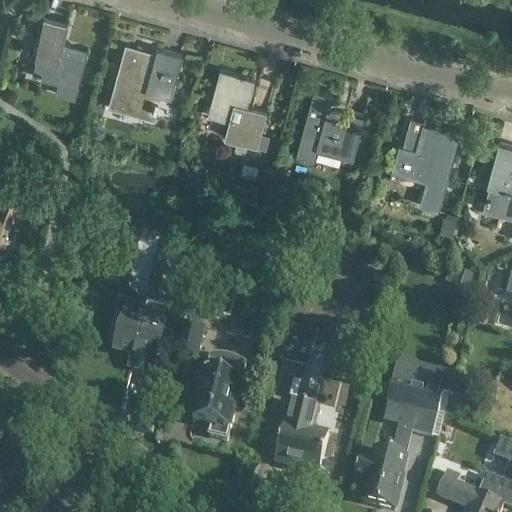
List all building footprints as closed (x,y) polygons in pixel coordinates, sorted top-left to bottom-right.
[(38,52),(31,76),(56,83),(53,94),(70,99),(75,82),(84,49),(60,42),(66,21),(42,14),(32,50),(38,52)] [(126,45),(111,103),(149,113),(155,91),(168,95),(180,51),(155,44),(153,53),(126,45)] [(209,106),(207,115),(228,121),(224,135),(256,144),(266,109),(247,103),(254,77),(219,68),(209,106)] [(313,88),(295,155),(315,160),(318,149),(353,158),(365,115),(330,105),(334,94),(313,88)] [(446,130),(423,124),(424,120),(411,116),(403,144),(398,143),(392,167),(428,177),(422,201),(426,202),(423,211),(436,214),(439,205),(459,129),(447,126),(446,130)] [(104,127),(92,123),(88,134),(100,138),(104,127)] [(488,194),(483,212),(511,220),(511,144),(499,141),(487,184),(493,186),(491,195),(488,194)] [(30,176),(19,202),(32,207),(42,181),(30,176)] [(0,236),(1,237),(16,198),(0,192),(0,236)] [(86,196),(79,213),(95,219),(102,201),(86,196)] [(437,235),(452,237),(455,220),(440,217),(437,235)] [(182,270),(165,267),(161,278),(177,282),(182,270)] [(478,278),(452,268),(446,283),(472,293),(478,278)] [(147,309),(148,305),(131,300),(120,344),(117,353),(134,358),(132,369),(151,374),(169,310),(155,307),(154,310),(147,309)] [(187,323),(179,354),(198,360),(206,328),(187,323)] [(287,337),(281,362),(308,369),(308,368),(312,369),(302,405),(295,403),(290,424),(285,423),(275,464),(288,467),(288,469),(319,477),(329,433),(316,430),(321,410),(317,409),(319,403),(313,401),(312,400),(312,399),(312,397),(319,372),(320,370),(320,368),(320,366),(319,365),(319,364),(318,363),(313,361),(310,360),(315,344),(287,337)] [(219,356),(209,356),(202,383),(193,381),(188,402),(196,404),(192,420),(211,426),(209,436),(226,440),(246,366),(244,364),(241,362),(238,361),(235,359),(232,358),(230,357),(227,357),(221,356),(219,356)] [(371,460),(360,458),(354,482),(367,486),(362,503),(396,511),(405,477),(403,477),(408,457),(402,456),(406,444),(402,443),(404,437),(410,439),(411,434),(432,439),(432,437),(438,438),(450,396),(444,395),(446,386),(407,377),(407,374),(396,371),(393,380),(387,404),(388,404),(387,410),(402,413),(393,453),(374,449),(371,460)] [(447,471),(436,495),(468,508),(466,511),(501,511),(504,504),(457,484),(460,477),(447,471)]
